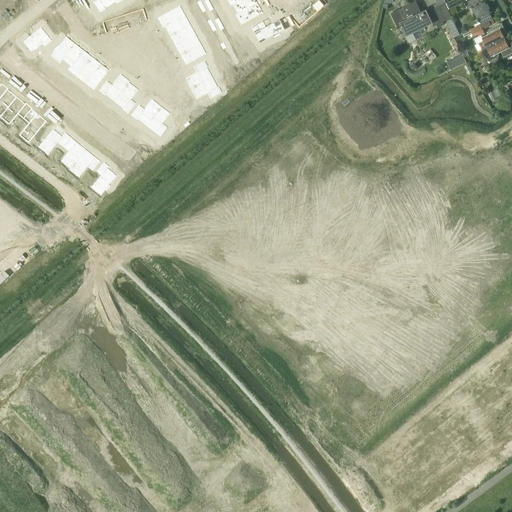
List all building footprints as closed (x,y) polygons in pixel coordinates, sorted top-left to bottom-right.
[(113,0),(96,0),(93,2),(100,13),(106,9),(105,8),(115,2),(113,0)] [(255,0),(240,0),(232,5),(237,14),(258,3),(255,0)] [(452,0),(446,3),(448,9),(459,4),(459,3),(465,0),(452,0)] [(483,0),(470,0),(465,2),(467,8),(471,6),(474,12),(477,18),(478,17),(481,24),(492,19),(489,12),(490,11),(485,0),(484,0),(483,0)] [(444,4),(428,12),(426,9),(420,12),(415,1),(391,14),(398,27),(401,26),(406,36),(433,23),(434,25),(451,17),(444,4)] [(237,14),(235,15),(241,25),(263,13),(258,3),(237,14)] [(180,6),(157,18),(163,28),(165,27),(185,15),(180,6)] [(185,15),(165,27),(170,36),(191,25),(185,15)] [(263,21),(251,27),(260,44),(273,36),(274,38),(280,35),(280,33),(285,30),(279,19),(266,26),(263,21)] [(452,19),(446,21),(454,37),(459,34),(452,19)] [(492,19),(480,25),(483,31),(495,25),(492,19)] [(481,50),(504,38),(503,36),(507,35),(501,23),(487,29),(489,33),(482,37),(483,41),(480,42),(479,45),(481,49),(481,50)] [(191,25),(170,36),(175,46),(196,34),(191,25)] [(474,38),(484,33),(480,25),(470,30),(474,38)] [(41,27),(23,42),(31,52),(41,43),(44,47),(52,41),(41,27)] [(196,34),(175,46),(180,55),(201,44),(196,34)] [(66,37),(50,57),(60,64),(63,60),(62,60),(75,44),(66,37)] [(481,49),(477,52),(481,60),(486,58),(488,61),(491,62),(494,62),(496,60),(498,58),(499,56),(498,53),(498,52),(500,51),(504,57),(511,52),(511,45),(510,41),(506,43),(504,38),(481,50),(481,49)] [(75,44),(62,60),(63,60),(70,66),(71,67),(83,50),(75,44)] [(201,44),(180,55),(186,65),(206,54),(201,44)] [(70,66),(67,70),(76,77),(92,57),(83,50),(71,67),(70,66)] [(20,53),(16,58),(26,66),(30,61),(20,53)] [(462,54),(446,62),(450,70),(466,62),(462,54)] [(92,57),(76,77),(85,84),(100,64),(92,57)] [(16,58),(12,64),(22,71),(26,66),(16,58)] [(196,73),(185,79),(190,89),(213,77),(207,67),(208,67),(205,60),(193,67),(196,73)] [(100,64),(85,84),(94,91),(109,70),(100,64)] [(107,81),(98,91),(104,96),(105,95),(114,102),(129,82),(130,81),(120,74),(112,84),(107,81)] [(213,77),(190,89),(196,99),(207,93),(210,99),(222,92),(219,86),(218,87),(213,77)] [(129,82),(114,102),(123,109),(122,110),(128,114),(136,104),(131,100),(139,90),(129,82)] [(0,116),(1,117),(16,97),(7,90),(8,89),(2,84),(1,85),(0,86),(0,116)] [(0,116),(0,117),(9,125),(18,114),(23,119),(31,109),(31,110),(32,109),(26,103),(25,104),(16,97),(1,117),(0,116)] [(139,105),(131,116),(136,120),(137,119),(146,126),(161,106),(152,99),(144,109),(139,105)] [(161,106),(146,126),(160,137),(168,127),(163,123),(171,113),(161,106)] [(29,123),(19,135),(29,143),(46,122),(31,110),(31,109),(23,119),(29,123)] [(53,129),(38,147),(48,155),(58,143),(63,147),(71,138),(65,133),(62,136),(53,129)] [(69,152),(61,161),(70,169),(86,150),(71,138),(63,147),(69,152)] [(70,169),(69,170),(79,178),(88,167),(92,171),(100,162),(86,150),(70,169)] [(101,176),(91,188),(101,196),(105,190),(106,192),(111,186),(109,185),(117,176),(108,168),(109,167),(104,162),(96,172),(101,176)] [(415,222),(411,229),(415,232),(420,225),(415,222)] [(273,260),(260,274),(269,282),(282,268),(273,260)] [(257,336),(252,340),(259,349),(272,340),(276,345),(286,337),(282,332),(275,337),(268,328),(262,333),(261,331),(256,335),(257,336)]
